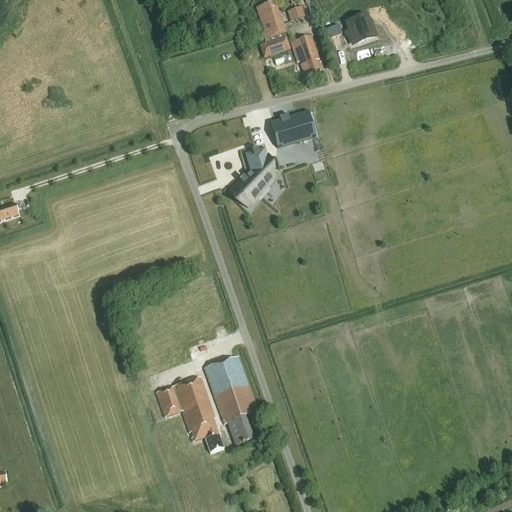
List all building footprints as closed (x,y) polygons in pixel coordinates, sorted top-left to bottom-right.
[(267,41),(286,35),(275,4),(257,10),(267,41)] [(301,8),(287,12),(290,22),(304,18),(301,8)] [(370,17),(353,23),(356,32),(353,33),(356,42),(359,41),(362,40),(364,44),(378,40),(381,39),(377,27),(374,28),(370,17)] [(264,59),(290,50),(286,38),(260,46),(264,59)] [(305,81),(320,76),(320,73),(324,72),(321,64),(320,64),(311,38),(290,45),(297,65),(299,64),(305,81)] [(234,85),(246,81),(243,70),(231,74),(234,85)] [(200,139),(198,140),(204,160),(245,149),(237,120),(198,130),(200,139)] [(313,121),(276,132),(283,157),(321,146),(313,121)] [(258,152),(257,150),(252,152),(252,154),(246,156),(251,172),(244,179),(242,177),(238,181),(240,183),(232,192),(246,206),(265,186),(262,184),(267,179),(266,176),(272,174),(268,159),(267,160),(264,151),(258,152)] [(188,338),(229,326),(214,276),(180,286),(191,322),(184,324),(188,338)] [(239,359),(205,372),(224,427),(227,425),(231,434),(236,448),(254,442),(246,418),(258,414),(239,359)] [(201,380),(174,389),(183,414),(188,430),(213,421),(215,421),(201,380)] [(174,389),(156,395),(165,420),(183,414),(174,389)] [(209,425),(183,434),(185,439),(186,438),(188,444),(187,444),(188,448),(199,444),(205,460),(219,455),(209,425)]
